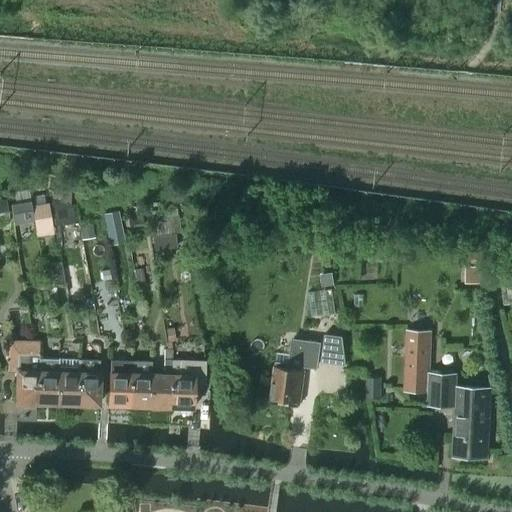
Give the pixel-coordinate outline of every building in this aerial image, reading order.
[(11,204),(13,220),(33,216),(30,201),(11,204)] [(32,206),(36,231),(50,229),(45,203),(32,206)] [(307,292),(310,316),(335,313),(331,289),(307,292)] [(490,388),(456,387),(456,373),(429,372),(430,331),(406,331),(405,388),(429,387),(428,406),(455,407),(452,456),(487,458),(490,388)] [(325,334),(322,361),(345,364),(342,336),(325,334)] [(288,401),(288,405),(298,406),(303,366),(317,367),(320,342),(292,338),(290,354),(276,352),(269,404),(270,405),(271,399),(288,401)] [(150,407),(169,407),(171,362),(171,351),(163,351),(162,375),(151,374),(150,407)] [(18,354),(16,402),(37,403),(38,370),(38,358),(38,354),(18,354)] [(37,403),(57,403),(59,358),(38,358),(37,403)] [(57,403),(77,404),(79,359),(59,358),(57,403)] [(79,359),(77,404),(98,404),(99,360),(79,359)] [(108,405),(129,406),(130,361),(110,361),(110,365),(108,405)] [(129,406),(150,407),(151,374),(151,362),(130,361),(129,406)] [(171,362),(169,407),(178,408),(178,411),(188,411),(188,408),(190,408),(191,383),(205,383),(205,363),(171,362)]
